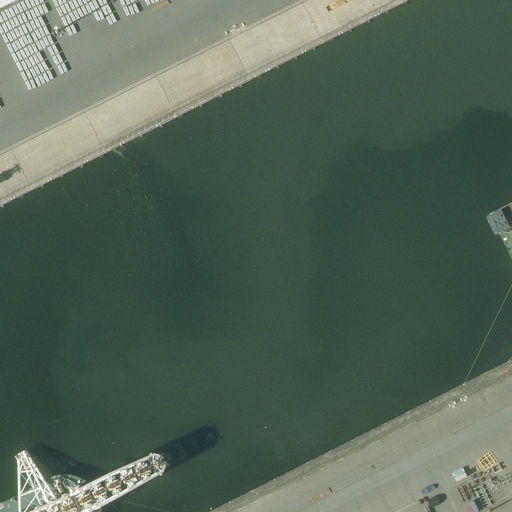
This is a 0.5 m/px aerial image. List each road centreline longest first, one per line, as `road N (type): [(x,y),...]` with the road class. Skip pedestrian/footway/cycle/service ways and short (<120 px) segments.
road 1 (unknown): [(265,511),(511,386)]
road 2 (unknown): [(357,511),(511,429)]
